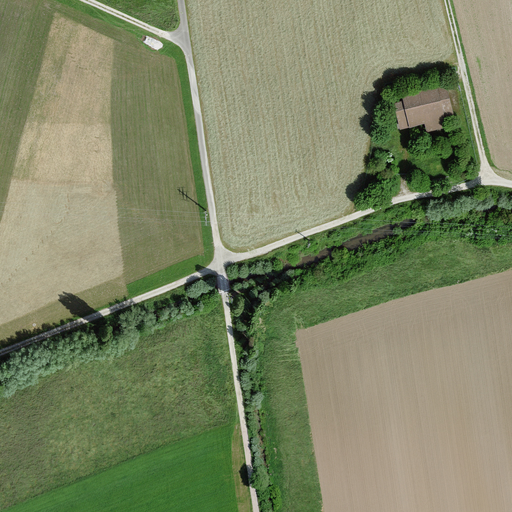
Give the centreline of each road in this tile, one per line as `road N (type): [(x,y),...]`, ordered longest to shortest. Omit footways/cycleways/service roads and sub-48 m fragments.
road 1 (track): [(0,352),(400,197),(487,179),(511,185)]
road 2 (track): [(180,0),(221,265)]
road 3 (track): [(256,511),(221,265)]
road 4 (track): [(446,0),(487,179)]
